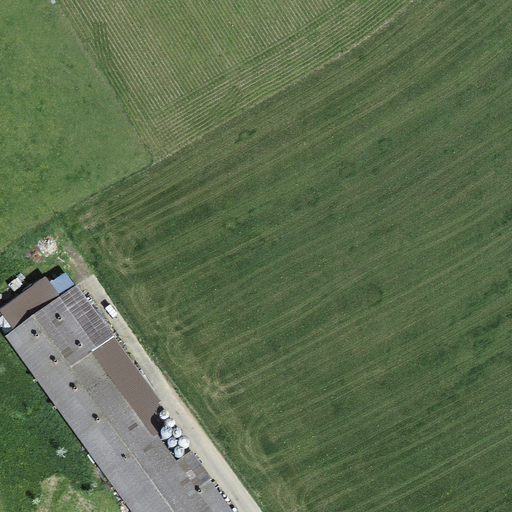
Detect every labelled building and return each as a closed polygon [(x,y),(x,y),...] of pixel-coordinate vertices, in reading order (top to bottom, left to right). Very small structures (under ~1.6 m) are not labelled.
[(1,313),(17,335),(9,341),(133,511),(231,511),(209,482),(212,480),(192,453),(176,465),(139,415),(134,419),(130,414),(155,396),(78,290),(61,302),(46,282),(1,313)] [(163,419),(165,420),(166,419),(167,418),(168,417),(168,416),(168,414),(168,413),(167,412),(165,411),(164,411),(163,411),(162,412),(161,413),(160,414),(160,415),(160,417),(161,418),(162,419),(163,419)] [(169,428),(171,428),(172,428),(173,427),(174,426),(175,424),(174,423),(174,422),(173,421),(172,420),(170,420),(169,420),(168,421),(167,422),(166,423),(166,424),(166,425),(167,426),(168,427),(169,428)] [(164,438),(166,439),(167,439),(169,438),(170,437),(171,435),(171,433),(171,432),(170,430),(169,429),(167,428),(165,428),(164,429),(162,430),(161,431),(161,433),(161,435),(162,436),(163,437),(164,438)] [(176,438),(178,438),(179,438),(180,437),(181,436),(181,435),(181,433),(181,432),(180,431),(178,430),(177,430),(176,430),(175,431),(174,432),(173,433),(173,434),(173,436),(174,437),(175,438),(176,438)] [(170,448),(172,449),(173,448),(175,448),(176,447),(177,445),(177,443),(177,442),(176,440),(175,439),(173,438),(171,438),(170,439),(168,440),(167,441),(167,443),(167,445),(168,446),(169,447),(170,448)] [(182,448),(184,448),(185,448),(187,448),(188,446),(189,445),(189,443),(189,441),(188,440),(187,439),(185,438),(183,438),(182,439),(180,440),(179,441),(179,443),(179,444),(180,446),(181,447),(182,448)] [(176,458),(178,458),(180,458),(181,458),(182,456),(183,455),(184,453),(183,451),(182,450),(181,449),(179,448),(178,448),(176,449),(175,450),(174,451),(173,453),(173,454),(174,456),(175,457),(176,458)]
